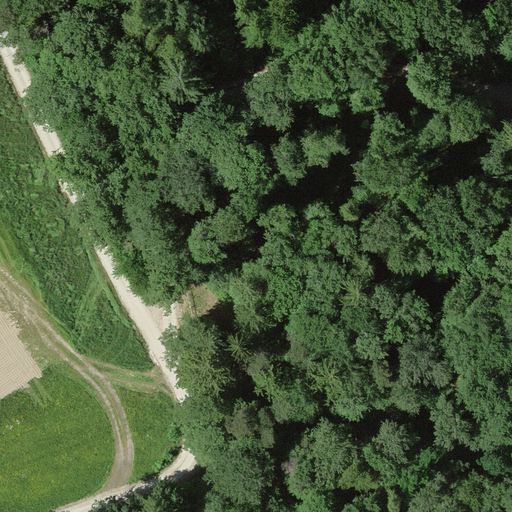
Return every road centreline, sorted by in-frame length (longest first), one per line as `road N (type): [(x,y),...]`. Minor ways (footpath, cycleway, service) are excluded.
road 1 (track): [(0,21),(134,299),(190,382),(205,442),(160,484),(79,511)]
road 2 (track): [(160,338),(171,299),(140,190),(150,141),(202,100),(317,71),(406,72),(511,97)]
